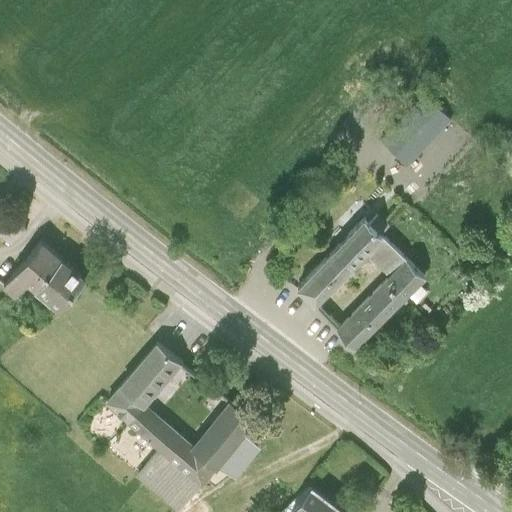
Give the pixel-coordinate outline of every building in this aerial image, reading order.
[(428,89),(380,136),(408,164),(456,117),(428,89)] [(368,215),(299,283),(321,305),(369,257),(389,237),(368,215)] [(89,272),(46,235),(3,282),(1,287),(15,299),(32,279),(61,305),(89,272)] [(430,278),(389,237),(369,257),(387,276),(338,325),(360,348),(430,278)] [(155,338),(121,382),(145,402),(180,359),(155,338)] [(160,444),(135,474),(179,510),(218,463),(243,432),(256,417),(230,395),(192,441),(145,402),(121,382),(106,399),(160,444)] [(260,445),(243,432),(218,463),(236,476),(260,445)] [(293,511),(345,511),(311,484),(291,509),(293,511)]
